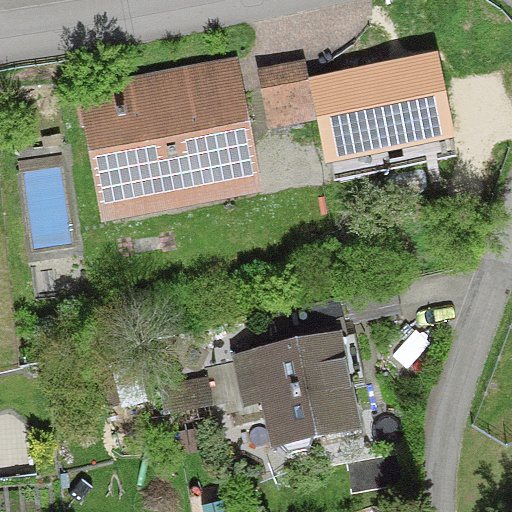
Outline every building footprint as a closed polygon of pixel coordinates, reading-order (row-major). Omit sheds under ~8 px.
[(330,90),(346,177),(454,157),(437,70),(330,90)] [(175,96),(172,80),(83,96),(94,159),(105,157),(116,215),(161,207),(156,177),(186,172),(190,189),(235,181),(225,134),(237,131),(231,98),(178,108),(176,96),(175,96)] [(266,91),(272,121),(301,116),(295,86),(266,91)] [(340,297),(282,311),(289,340),(347,326),(340,297)] [(350,430),(332,342),(253,358),(272,447),(275,446),(284,455),(305,452),(309,439),(350,430)] [(197,348),(177,351),(181,381),(202,378),(197,348)] [(206,408),(202,383),(158,391),(162,415),(206,408)]
